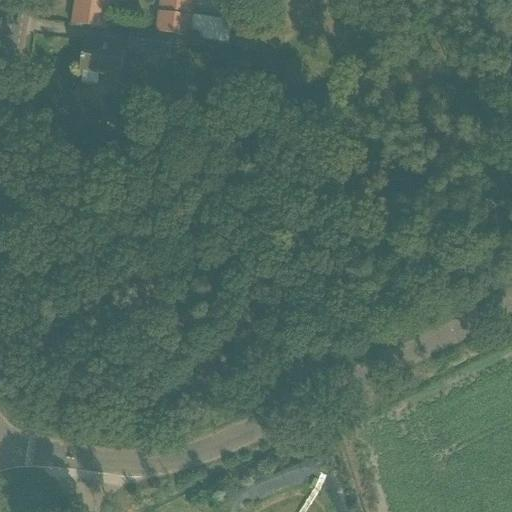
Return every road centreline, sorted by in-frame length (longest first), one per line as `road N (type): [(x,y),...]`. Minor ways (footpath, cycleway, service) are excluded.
road 1 (unclassified): [(0,448),(155,458),(208,447),(511,308)]
road 2 (tertiary): [(0,151),(21,0)]
